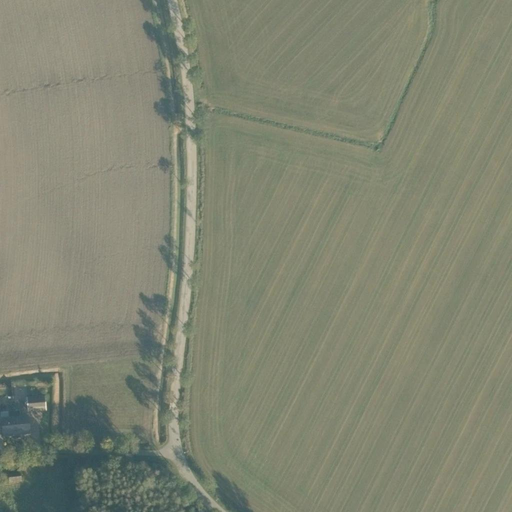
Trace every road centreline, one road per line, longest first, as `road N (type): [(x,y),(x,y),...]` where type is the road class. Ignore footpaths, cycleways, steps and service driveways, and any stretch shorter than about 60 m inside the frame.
road 1 (tertiary): [(177,452),(173,404),(191,184),(170,0)]
road 2 (unclassified): [(0,454),(177,452)]
